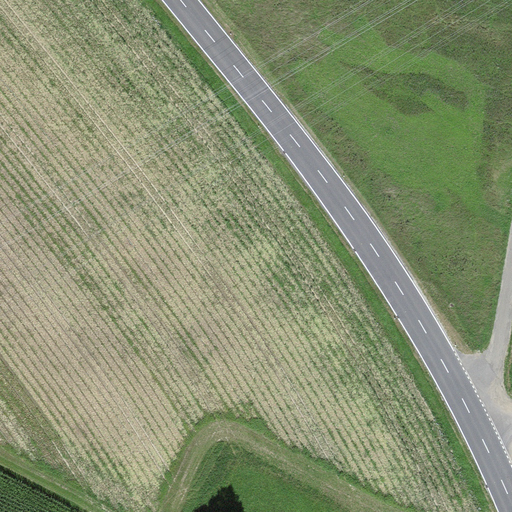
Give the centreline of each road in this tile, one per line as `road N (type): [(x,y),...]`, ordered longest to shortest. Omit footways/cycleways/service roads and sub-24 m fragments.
road 1 (tertiary): [(184,0),(346,210),(416,316),(511,501)]
road 2 (track): [(511,421),(479,426),(511,272)]
